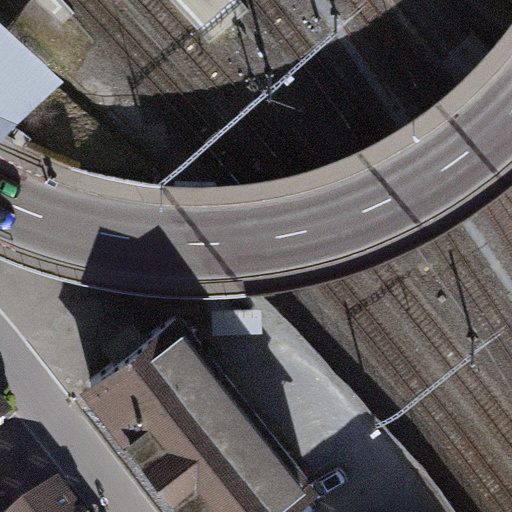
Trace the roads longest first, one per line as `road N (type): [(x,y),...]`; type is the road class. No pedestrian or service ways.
road 1 (primary): [(0,206),(97,237),(237,246),(287,237),(412,189),(511,113)]
road 2 (residential): [(0,362),(115,511)]
